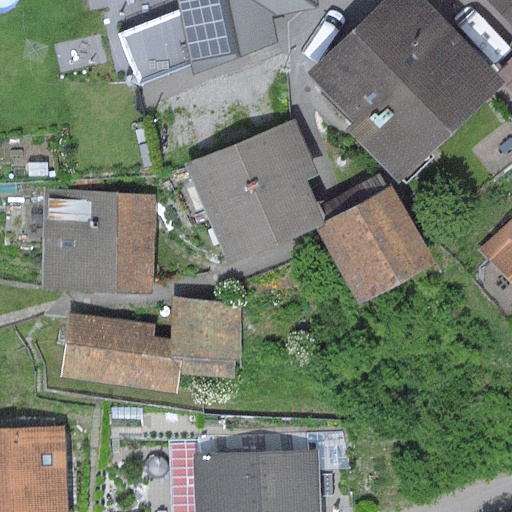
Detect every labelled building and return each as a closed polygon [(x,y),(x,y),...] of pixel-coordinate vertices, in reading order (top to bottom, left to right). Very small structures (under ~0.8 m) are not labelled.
[(311,0),(171,0),(174,12),(117,35),(137,83),(185,64),(187,74),(272,41),(267,16),(313,7),(311,0)] [(394,79),(444,131),(497,81),(491,74),(419,0),(374,0),(346,28),(394,79)] [(511,0),(479,0),(511,33),(511,54),(491,74),(497,81),(511,96),(511,0)] [(350,121),(394,79),(346,28),(301,70),(350,121)] [(394,79),(350,121),(342,129),(392,181),(444,131),(394,79)] [(289,117),(181,168),(227,264),(313,223),(319,220),(302,183),(317,175),(289,117)] [(319,220),(313,223),(350,300),(427,264),(390,187),(319,220)] [(152,196),(44,191),(39,287),(147,293),(152,196)] [(511,217),(478,249),(511,285),(511,217)] [(238,303),(171,297),(167,339),(164,373),(175,374),(232,379),(238,303)] [(153,324),(68,314),(60,376),(173,391),(175,374),(164,373),(167,339),(151,337),(153,324)] [(62,511),(60,426),(0,427),(0,511),(62,511)] [(315,511),(314,450),(191,453),(192,511),(315,511)]
